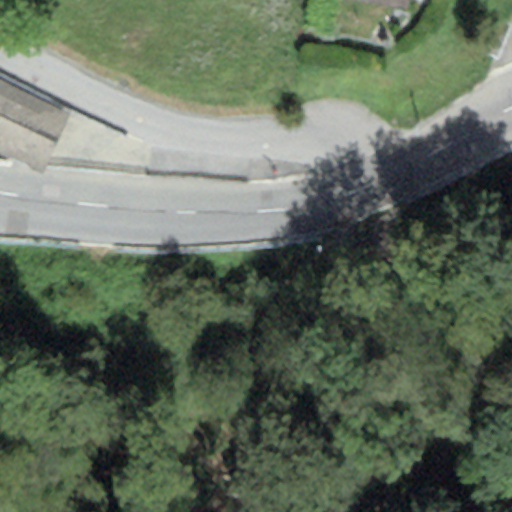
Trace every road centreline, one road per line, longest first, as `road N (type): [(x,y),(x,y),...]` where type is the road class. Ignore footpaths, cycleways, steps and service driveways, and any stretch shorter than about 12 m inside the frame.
road 1 (residential): [(402,170),(133,118),(0,45)]
road 2 (tertiary): [(402,170),(265,209),(126,209),(0,196)]
road 3 (tertiary): [(511,113),(402,170)]
